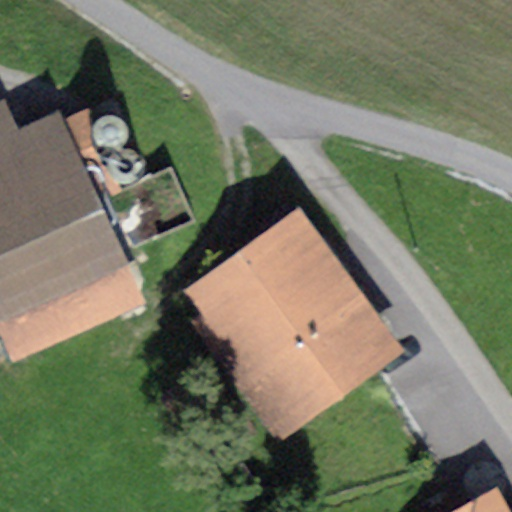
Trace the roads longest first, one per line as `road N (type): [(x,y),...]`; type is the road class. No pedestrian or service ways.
road 1 (unclassified): [(511,175),(237,88),(89,0)]
road 2 (track): [(511,422),(339,184),(237,88)]
